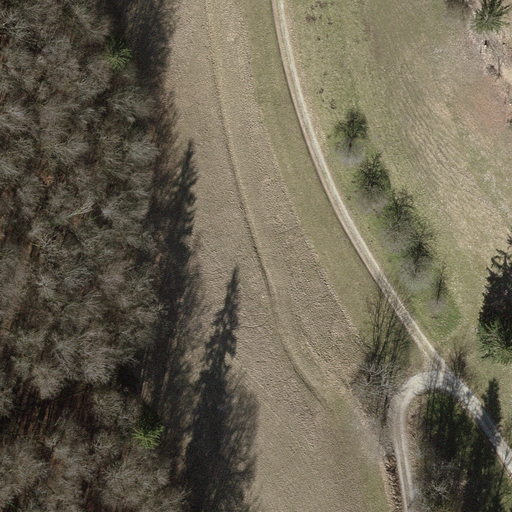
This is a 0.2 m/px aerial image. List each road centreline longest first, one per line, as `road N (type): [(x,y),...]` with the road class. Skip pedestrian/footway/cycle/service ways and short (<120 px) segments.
road 1 (track): [(457,375),(369,258),(309,126),(281,0)]
road 2 (track): [(401,511),(398,405),(424,376),(457,375),(511,463)]
